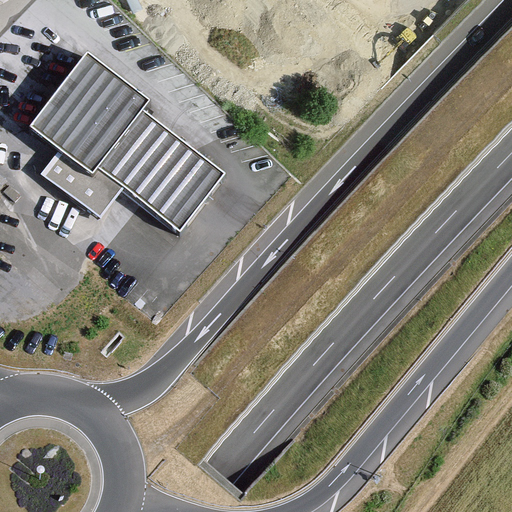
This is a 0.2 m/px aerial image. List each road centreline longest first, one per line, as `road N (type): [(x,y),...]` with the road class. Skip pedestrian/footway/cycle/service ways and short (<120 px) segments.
road 1 (motorway): [(511,8),(180,355),(146,386),(88,411)]
road 2 (motorway): [(511,81),(119,511)]
road 3 (motorway): [(187,511),(511,154)]
road 4 (motorway): [(302,511),(344,479),(511,277)]
road 5 (unknown): [(0,228),(68,279),(71,294),(42,321),(16,324)]
